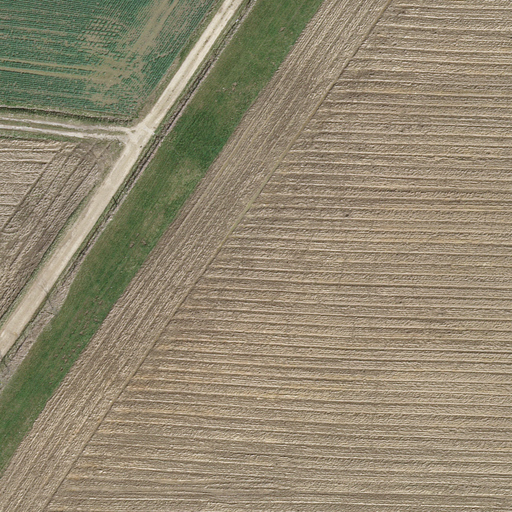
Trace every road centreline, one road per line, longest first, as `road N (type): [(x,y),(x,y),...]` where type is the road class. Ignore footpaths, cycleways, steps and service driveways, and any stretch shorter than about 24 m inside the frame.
road 1 (track): [(234,0),(0,351)]
road 2 (track): [(0,122),(138,143)]
